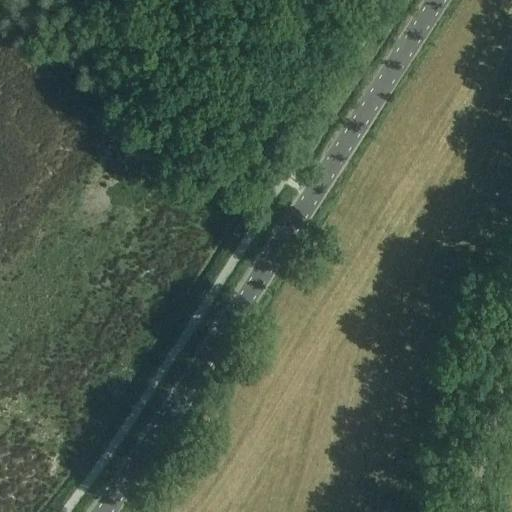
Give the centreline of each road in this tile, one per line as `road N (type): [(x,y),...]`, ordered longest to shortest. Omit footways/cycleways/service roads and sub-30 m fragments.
road 1 (secondary): [(105,511),(437,0)]
road 2 (unclassified): [(466,511),(511,353)]
